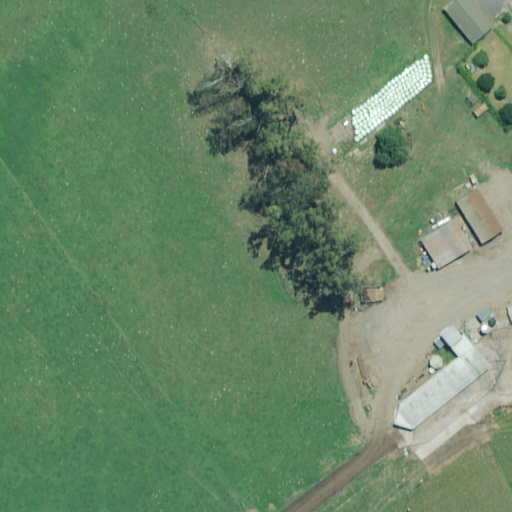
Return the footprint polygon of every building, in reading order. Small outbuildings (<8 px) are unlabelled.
[(473,0),(452,0),(443,8),(471,44),(494,26),(473,0)] [(501,231),(475,190),(455,202),(481,244),(501,231)] [(470,249),(453,220),(420,241),(438,269),(470,249)] [(491,314),(486,307),(476,315),(481,323),(491,314)] [(461,337),(452,326),(439,337),(448,348),(461,337)] [(451,349),(456,356),(397,404),(393,424),(412,430),(491,367),(473,345),(466,336),(451,349)]
